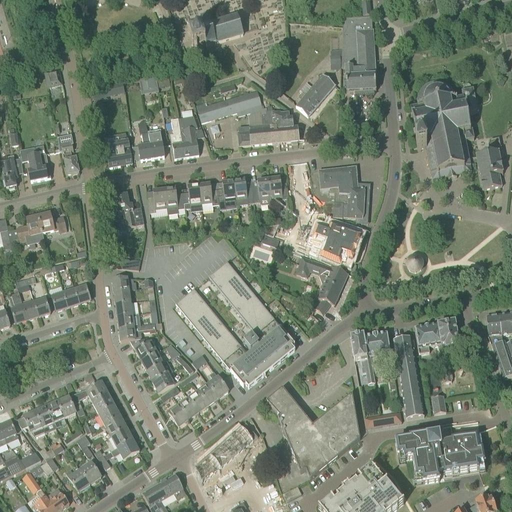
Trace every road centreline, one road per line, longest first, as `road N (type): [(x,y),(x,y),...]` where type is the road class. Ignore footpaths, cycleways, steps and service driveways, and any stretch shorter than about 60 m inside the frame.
road 1 (residential): [(88,186),(393,145)]
road 2 (tertiary): [(171,459),(367,308)]
road 3 (residential): [(88,186),(54,0)]
road 4 (residential): [(511,432),(461,299)]
road 5 (residential): [(385,38),(511,5)]
road 6 (residential): [(102,314),(88,186)]
road 7 (residential): [(392,189),(364,281),(367,308)]
road 8 (residential): [(0,403),(112,354)]
road 9 (residential): [(171,459),(112,354)]
